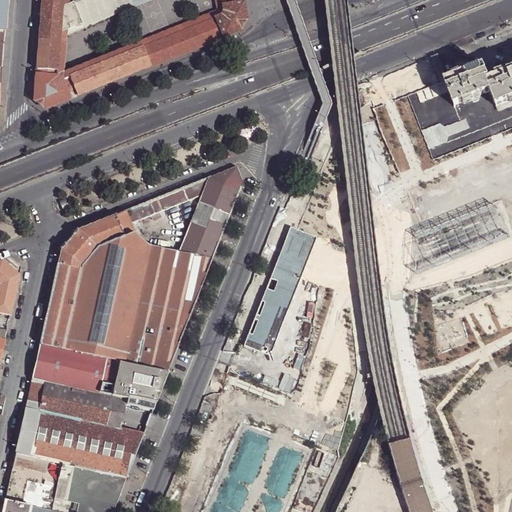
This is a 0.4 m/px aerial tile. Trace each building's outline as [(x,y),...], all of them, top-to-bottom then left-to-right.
[(42,0),(36,75),(56,77),(60,33),(62,7),(62,0),(42,0)] [(80,0),(73,3),(81,25),(65,31),(65,37),(134,9),(130,0),(80,0)] [(130,0),(134,9),(155,0),(130,0)] [(62,7),(60,33),(65,31),(81,25),(73,3),(67,5),(62,7)] [(246,19),(243,3),(223,7),(224,12),(222,15),(216,18),(223,37),(240,30),(246,19)] [(216,18),(222,15),(219,11),(142,42),(144,47),(216,18)] [(68,99),(223,37),(216,18),(144,47),(61,80),(68,99)] [(61,80),(62,74),(65,37),(65,31),(60,33),(56,77),(60,80),(61,80)] [(62,74),(61,80),(144,47),(142,42),(62,74)] [(434,56),(431,58),(440,82),(444,82),(447,81),(437,55),(434,56)] [(504,105),(508,115),(511,113),(511,71),(486,82),(486,81),(489,79),(483,66),(475,69),(447,81),(444,82),(455,107),(472,100),(473,103),(478,101),(477,98),(490,93),(497,108),(504,105)] [(45,108),(68,99),(61,80),(60,80),(56,77),(36,75),(34,100),(45,108)] [(233,134),(236,142),(255,136),(257,132),(256,128),(252,127),(233,134)] [(209,178),(207,178),(207,179),(200,196),(178,253),(212,259),(218,245),(232,208),(242,183),(239,175),(236,167),(209,178)] [(141,205),(125,211),(131,225),(200,196),(207,179),(207,178),(173,192),(141,205)] [(507,239),(495,207),(415,238),(413,275),(507,239)] [(60,250),(56,266),(80,270),(72,309),(182,335),(188,321),(203,281),(212,259),(178,253),(147,247),(134,234),(131,225),(125,211),(83,227),(77,230),(60,250)] [(315,239),(291,229),(278,261),(244,347),(268,356),(302,270),(315,239)] [(0,260),(0,313),(10,315),(19,275),(2,260),(0,260)] [(56,266),(39,344),(63,349),(72,309),(80,270),(56,266)] [(182,335),(72,309),(63,349),(167,372),(173,358),(182,335)] [(154,405),(156,402),(161,389),(167,372),(63,349),(39,344),(31,380),(128,401),(130,402),(128,407),(133,408),(136,398),(153,402),(152,404),(154,405)] [(281,398),(289,400),(294,381),(286,379),(281,398)] [(31,380),(14,455),(125,481),(127,475),(143,435),(118,429),(122,418),(128,401),(31,380)] [(125,481),(14,455),(4,502),(29,509),(42,511),(112,511),(115,507),(125,481)] [(355,472),(340,511),(388,511),(390,510),(380,507),(388,484),(355,472)] [(28,511),(29,509),(4,502),(1,511),(28,511)]
